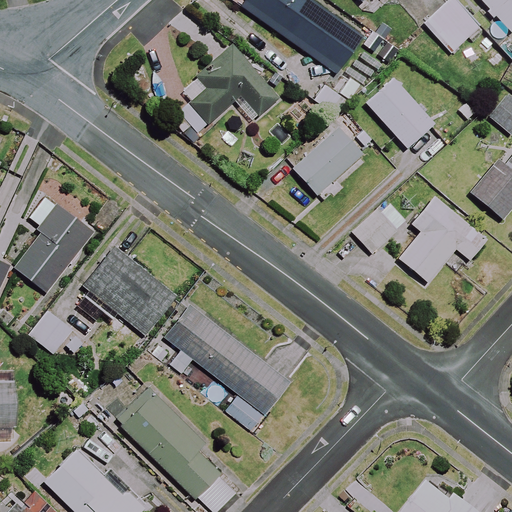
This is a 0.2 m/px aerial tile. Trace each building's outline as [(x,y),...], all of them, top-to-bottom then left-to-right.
[(333,75),(360,39),(304,0),(244,0),(240,7),(333,75)] [(478,30),(452,0),(448,0),(422,23),(449,54),(478,30)] [(511,0),(477,0),(509,34),(511,30),(511,0)] [(511,61),(511,45),(510,43),(498,52),(508,65),(511,61)] [(275,101),(230,49),(180,91),(190,102),(178,113),(196,134),(233,102),(250,122),(275,101)] [(431,126),(390,80),(364,104),(405,150),(431,126)] [(338,98),(324,86),(313,100),(327,112),(338,98)] [(511,130),(511,102),(506,97),(487,118),(507,136),(511,130)] [(360,156),(336,128),(290,169),(314,197),(360,156)] [(511,153),(501,167),(496,163),(469,195),(501,221),(511,207),(511,153)] [(484,241),(431,198),(409,225),(419,233),(397,260),(426,283),(453,249),(468,261),(484,241)] [(404,222),(385,202),(351,234),(370,254),(404,222)] [(45,294),(67,265),(70,267),(78,256),(76,254),(91,234),(55,206),(35,232),(39,235),(12,269),(45,294)] [(113,249),(69,305),(93,324),(106,307),(143,336),(174,298),(113,249)] [(0,286),(9,268),(0,263),(0,286)] [(287,384),(187,308),(163,340),(236,395),(224,412),(250,432),(287,384)] [(70,331),(47,315),(31,337),(55,353),(70,331)] [(0,441),(7,443),(18,389),(0,385),(0,441)] [(201,445),(148,392),(116,423),(205,511),(215,511),(235,493),(194,452),(201,445)] [(120,496),(74,451),(43,482),(72,511),(138,511),(141,509),(124,492),(120,496)] [(448,503),(425,484),(402,511),(469,511),(452,498),(448,503)] [(54,511),(36,494),(19,511),(54,511)]
